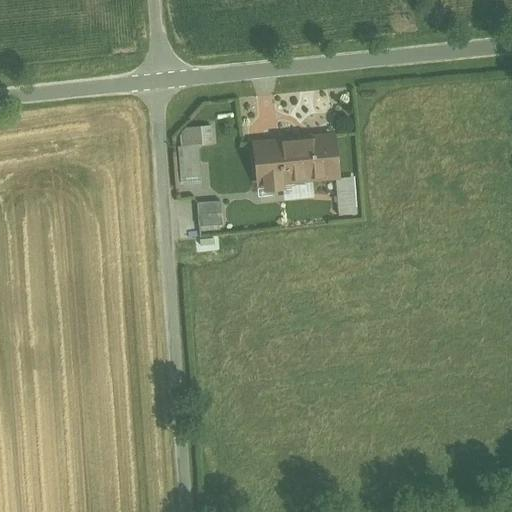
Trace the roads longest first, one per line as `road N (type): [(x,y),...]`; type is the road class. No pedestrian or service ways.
road 1 (residential): [(186,511),(157,81)]
road 2 (tertiary): [(511,46),(157,81)]
road 3 (tertiary): [(157,81),(0,98)]
